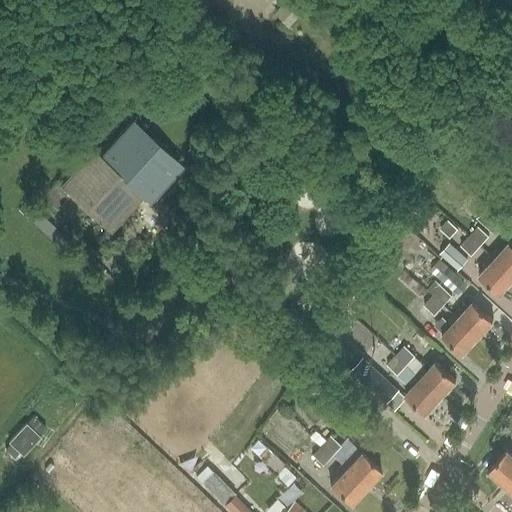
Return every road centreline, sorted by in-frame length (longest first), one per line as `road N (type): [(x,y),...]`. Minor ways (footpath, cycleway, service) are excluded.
road 1 (residential): [(449,474),(220,269)]
road 2 (residential): [(449,474),(511,367)]
